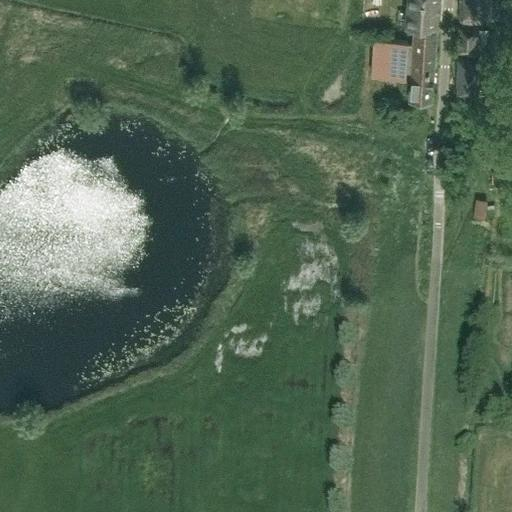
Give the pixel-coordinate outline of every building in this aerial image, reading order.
[(407,0),(405,25),(415,26),(415,25),(436,27),(438,0),(407,0)] [(503,0),(481,0),(481,18),(503,19),(503,0)] [(407,42),(408,40),(373,37),(371,74),(405,75),(406,70),(412,70),(410,99),(430,101),(436,27),(415,25),(415,26),(413,42),(407,42)] [(455,52),(476,54),(478,26),(457,25),(455,52)] [(511,149),(496,150),(495,185),(511,184),(511,149)] [(464,171),(460,170),(454,172),(451,174),(449,177),(448,182),(450,186),(454,190),(461,191),(466,189),(469,186),(471,181),(471,178),(468,174),(464,171)] [(474,198),(472,216),(483,218),(486,200),(474,198)]
